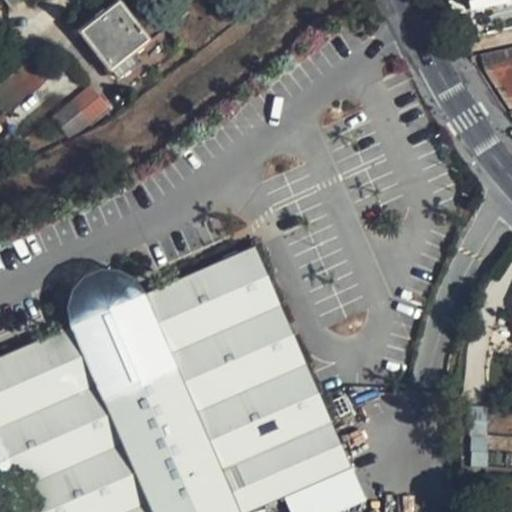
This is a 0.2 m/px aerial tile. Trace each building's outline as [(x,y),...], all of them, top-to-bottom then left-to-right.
[(135,55),(150,43),(121,5),(83,34),(119,81),(140,64),(135,55)] [(499,101),(511,115),(511,48),(471,57),(483,76),(486,80),(499,101)] [(93,85),(51,113),(68,139),(111,110),(93,85)] [(67,322),(0,351),(0,447),(27,511),(241,511),(286,491),(267,445),(329,419),(254,243),(144,290),(67,322)] [(64,303),(67,322),(144,290),(132,274),(117,267),(99,267),(82,273),(70,287),(64,303)] [(472,408),(474,469),(511,469),(511,432),(490,434),(489,408),(472,408)] [(329,419),(267,445),(286,491),(349,465),(329,419)] [(0,511),(27,511),(0,447),(0,511)]
